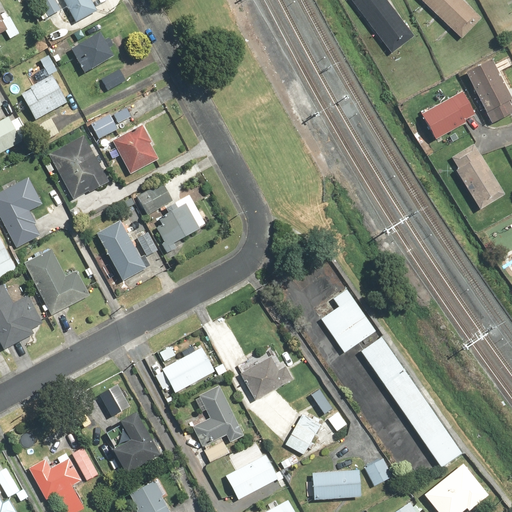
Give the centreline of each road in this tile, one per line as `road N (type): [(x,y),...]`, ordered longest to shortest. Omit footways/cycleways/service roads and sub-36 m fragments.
road 1 (residential): [(0,397),(246,261),(260,242),(242,181),(143,0)]
road 2 (unknown): [(123,329),(226,511)]
